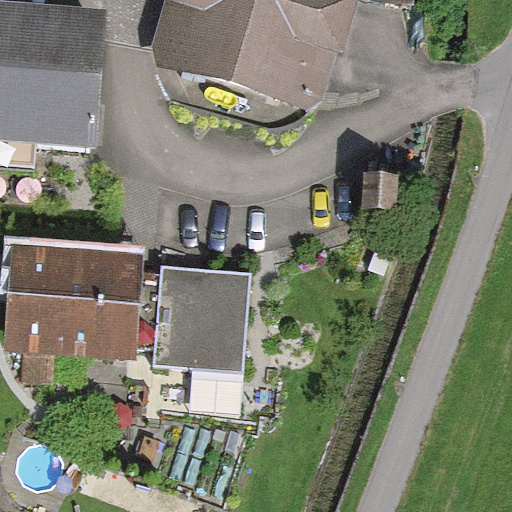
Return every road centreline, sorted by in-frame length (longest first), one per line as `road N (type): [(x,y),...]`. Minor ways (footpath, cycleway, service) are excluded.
road 1 (residential): [(511,80),(442,90),(263,185),(201,180),(155,145),(118,11),(105,0)]
road 2 (residential): [(511,141),(377,511)]
